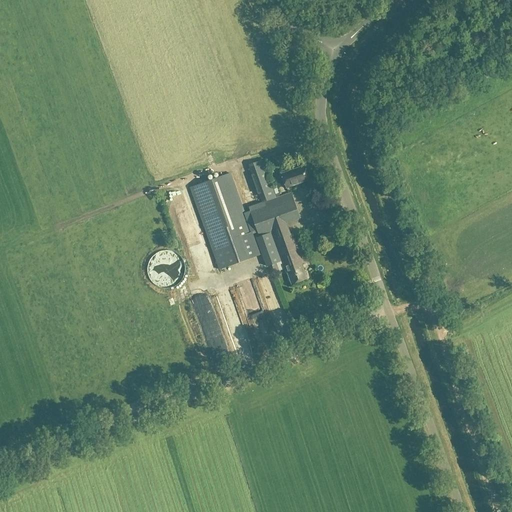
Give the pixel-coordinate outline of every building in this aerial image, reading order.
[(243,178),(248,175),(251,180),(256,177),(250,165),(239,171),(243,178)] [(303,166),(281,174),(286,188),(309,180),(303,166)] [(230,174),(189,189),(218,270),(259,255),(252,235),(257,233),(258,237),(257,238),(267,267),(282,261),(290,285),(306,279),(300,265),(302,264),(292,235),(290,236),(286,223),(301,218),(292,193),(248,208),(249,212),(244,214),(230,174)] [(247,189),(255,186),(253,181),(245,185),(247,189)] [(209,265),(203,235),(194,237),(199,266),(209,265)] [(264,312),(257,287),(244,291),(251,315),(264,312)] [(210,302),(200,305),(207,327),(216,324),(210,302)]
